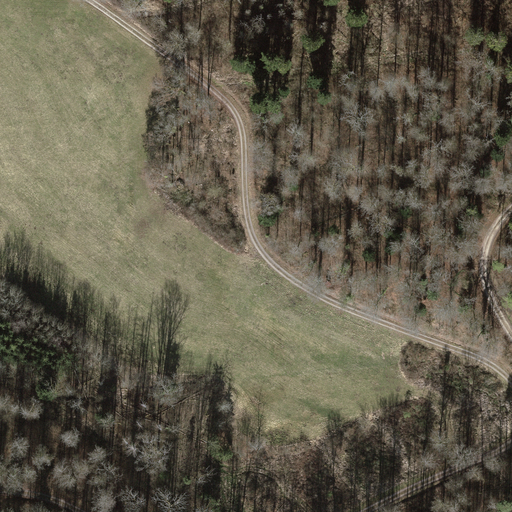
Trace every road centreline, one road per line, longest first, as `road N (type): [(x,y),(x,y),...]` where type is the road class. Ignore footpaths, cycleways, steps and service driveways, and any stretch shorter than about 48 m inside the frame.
road 1 (track): [(511,381),(471,354),(318,294),(272,262),(249,222),(244,140),(232,107),(89,0)]
road 2 (track): [(511,442),(366,511)]
road 3 (track): [(511,208),(490,236),(483,270),(511,334)]
